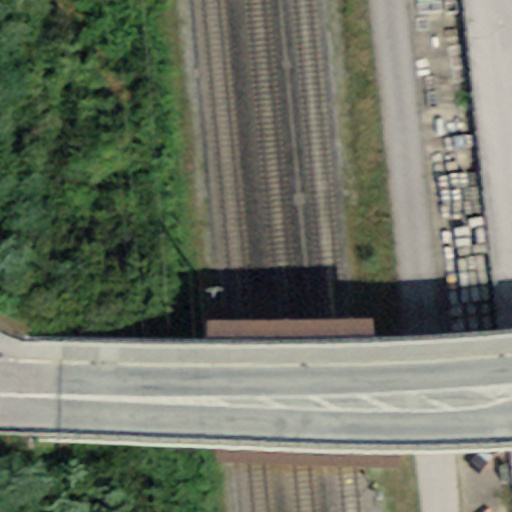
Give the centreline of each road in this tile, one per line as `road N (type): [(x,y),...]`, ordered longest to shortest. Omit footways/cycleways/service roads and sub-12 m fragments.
road 1 (tertiary): [(0,391),(368,397),(511,389)]
road 2 (unclassified): [(490,0),(511,225)]
